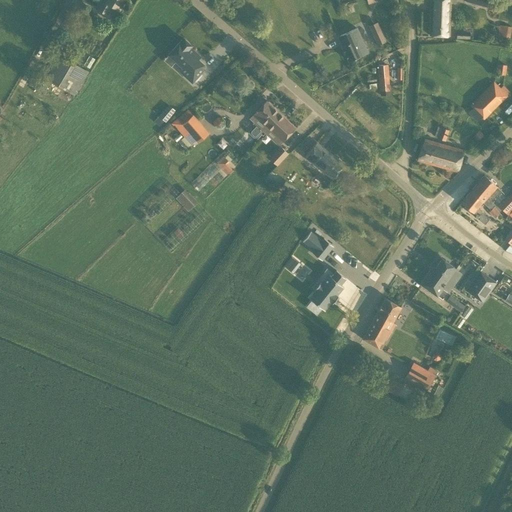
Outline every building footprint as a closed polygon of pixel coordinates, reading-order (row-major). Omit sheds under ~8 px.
[(119,11),(124,0),(100,0),(95,9),(107,15),(112,7),(119,11)] [(432,0),(430,33),(439,34),(449,35),(450,13),(450,6),(449,6),(449,2),(456,3),(456,0),(432,0)] [(489,0),(466,0),(466,3),(487,8),(489,0)] [(376,22),(368,25),(377,45),(384,42),(376,22)] [(511,27),(499,25),(498,35),(498,39),(504,40),(505,37),(509,38),(511,27)] [(357,28),(338,37),(342,46),(348,61),(368,53),(364,45),(357,28)] [(181,40),(172,50),(173,51),(179,57),(176,61),(183,67),(180,71),(192,82),(204,69),(201,66),(203,64),(197,59),(200,57),(197,54),(196,55),(194,54),(195,53),(189,47),(191,45),(185,40),(183,42),(181,40)] [(42,66),(39,72),(43,74),(42,77),(74,95),(88,72),(55,53),(46,68),(42,66)] [(504,75),(506,65),(497,64),(496,74),(504,75)] [(389,95),(386,65),(378,66),(380,91),(380,96),(389,95)] [(494,82),(483,93),(496,106),(509,93),(502,87),(500,89),(494,82)] [(476,100),(471,105),(476,111),(483,118),(489,113),(496,106),(483,93),(476,100)] [(257,138),(263,131),(278,145),(295,128),(266,101),(250,118),(254,122),(252,124),(252,125),(253,126),(249,131),(249,134),(253,138),(257,138)] [(168,105),(159,116),(165,121),(174,111),(168,105)] [(209,133),(193,115),(188,109),(171,123),(173,126),(174,125),(184,137),(180,140),(187,148),(196,141),(197,142),(209,133)] [(442,128),(439,138),(444,140),(448,130),(442,128)] [(424,141),(417,160),(457,171),(463,150),(430,141),(430,143),(424,141)] [(333,178),(344,164),(317,143),(305,158),(333,178)] [(280,147),(269,158),(276,165),(287,153),(280,147)] [(223,156),(216,164),(221,168),(213,176),(219,182),(237,164),(232,159),(235,156),(231,153),(226,159),(223,156)] [(278,185),(270,179),(272,178),(268,175),(264,180),(268,183),(276,189),(275,190),(283,196),(286,192),(290,195),(298,201),(303,194),(296,188),(285,180),(281,187),(279,185),(278,185)] [(482,202),(486,206),(490,210),(495,205),(491,201),(501,189),(492,181),(484,175),(469,192),(482,202)] [(194,183),(201,188),(205,182),(199,177),(194,183)] [(188,211),(197,202),(184,189),(175,198),(188,211)] [(469,192),(461,203),(480,219),(484,214),(477,208),(482,202),(469,192)] [(511,192),(499,206),(508,215),(511,211),(511,192)] [(499,213),(494,207),(488,212),(494,218),(499,213)] [(310,231),(302,241),(313,250),(312,252),(322,260),(333,246),(323,239),(322,240),(310,231)] [(284,266),(292,272),(300,263),(291,256),(284,266)] [(430,269),(420,284),(428,290),(437,296),(451,277),(456,269),(442,258),(436,267),(433,265),(430,269)] [(300,263),(293,273),(301,279),(308,269),(300,263)] [(312,300),(307,307),(316,315),(322,308),(325,311),(331,302),(333,303),(338,297),(337,295),(344,287),(340,285),(346,278),(336,271),(334,274),(327,269),(311,287),(315,290),(309,298),(312,300)] [(482,302),(496,282),(480,271),(466,290),(482,302)] [(444,298),(448,292),(442,289),(439,295),(444,298)] [(450,296),(446,301),(455,308),(461,312),(465,307),(450,296)] [(362,339),(371,344),(381,349),(395,323),(393,322),(401,307),(385,298),(362,339)] [(403,380),(425,393),(435,376),(434,375),(437,371),(429,367),(427,371),(423,368),(424,366),(414,360),(403,380)]
